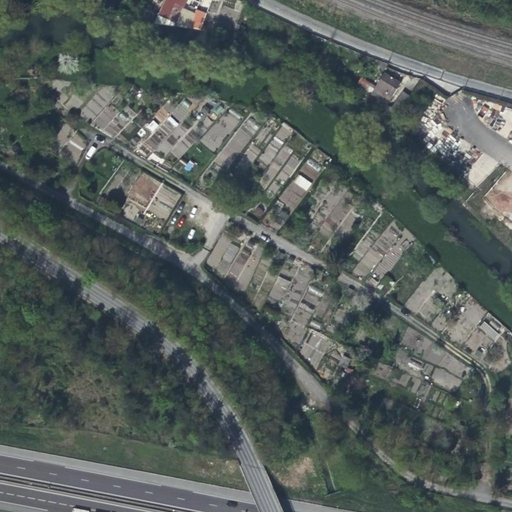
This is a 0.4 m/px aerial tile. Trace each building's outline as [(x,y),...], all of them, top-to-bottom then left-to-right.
[(104,10),(110,0),(99,0),(96,6),(104,10)] [(165,0),(159,15),(176,22),(185,0),(165,0)] [(191,24),(201,27),(205,15),(196,11),(191,24)] [(381,96),(384,98),(387,95),(391,97),(400,82),(392,77),(384,72),(375,86),(361,78),(357,84),(371,93),(370,95),(379,100),(381,96)] [(389,123),(402,108),(409,97),(402,92),(390,108),(389,106),(381,116),(389,123)] [(446,149),(451,143),(448,139),(449,138),(442,133),(436,139),(446,149)] [(307,191),(312,183),(298,174),(293,182),(307,191)] [(294,208),(303,192),(288,183),(279,200),(294,208)] [(148,212),(167,221),(180,192),(161,184),(148,212)] [(278,276),(270,296),(282,301),(290,281),(278,276)] [(478,329),(495,340),(499,333),(483,322),(478,329)]
